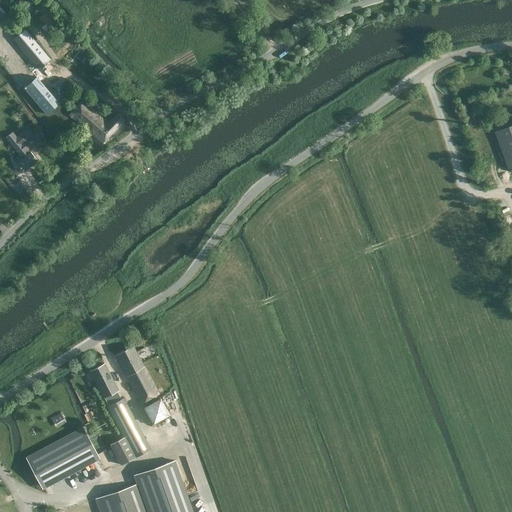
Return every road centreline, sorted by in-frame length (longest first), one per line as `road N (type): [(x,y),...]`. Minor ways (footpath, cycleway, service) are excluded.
road 1 (unclassified): [(0,398),(186,280),(260,187),(424,72),(449,55),(511,47)]
road 2 (unclassified): [(373,0),(127,137),(0,243)]
road 3 (track): [(511,188),(478,196),(463,185),(424,72)]
